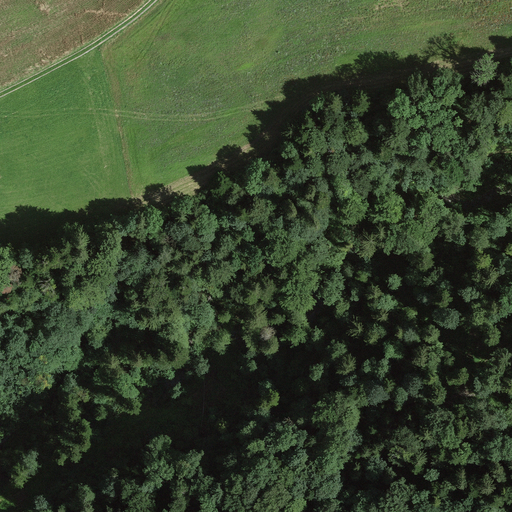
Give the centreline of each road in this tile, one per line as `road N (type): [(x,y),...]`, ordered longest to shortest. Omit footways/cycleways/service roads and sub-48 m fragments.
road 1 (track): [(511,382),(458,402),(377,456),(352,484),(301,511)]
road 2 (track): [(0,94),(83,51),(151,0)]
